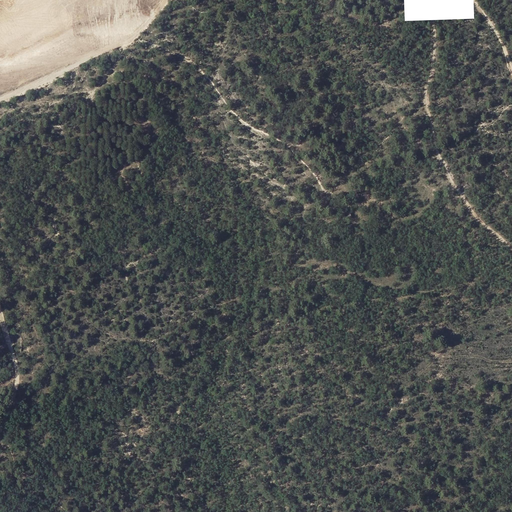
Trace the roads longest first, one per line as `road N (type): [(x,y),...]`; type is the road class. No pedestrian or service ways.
road 1 (track): [(511,250),(469,209),(437,152),(429,95),(437,0)]
road 2 (track): [(0,98),(129,38),(164,0)]
